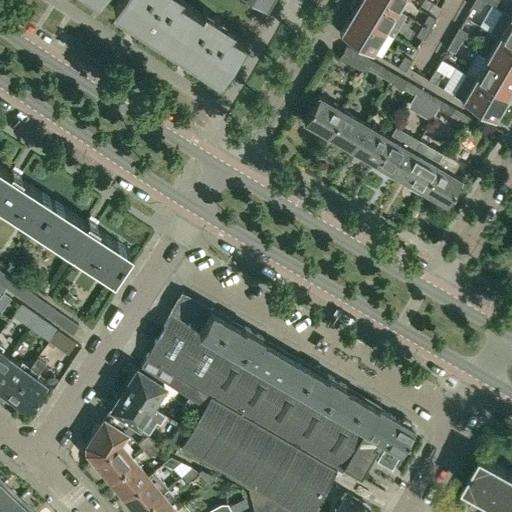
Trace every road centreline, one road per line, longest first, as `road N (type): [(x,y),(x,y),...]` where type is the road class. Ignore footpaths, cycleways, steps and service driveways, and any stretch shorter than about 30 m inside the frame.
road 1 (tertiary): [(194,208),(482,378)]
road 2 (residential): [(35,458),(194,208)]
road 3 (tertiary): [(219,168),(0,30)]
road 4 (tertiary): [(438,292),(219,168)]
road 5 (tertiary): [(0,80),(194,208)]
road 6 (residential): [(219,168),(321,0)]
road 7 (residential): [(482,378),(410,511)]
road 8 (residential): [(438,292),(511,161)]
